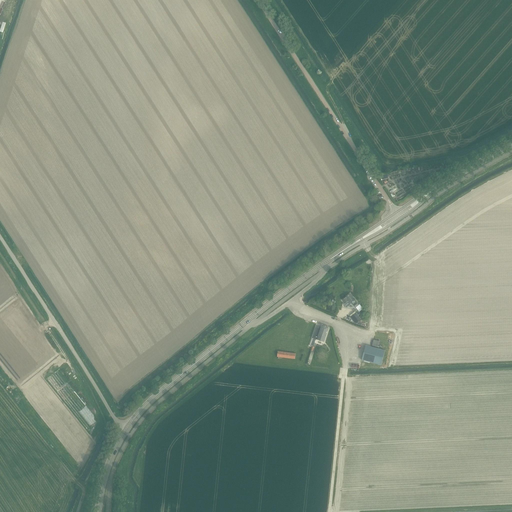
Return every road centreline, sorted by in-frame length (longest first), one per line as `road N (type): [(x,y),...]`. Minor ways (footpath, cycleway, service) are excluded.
road 1 (secondary): [(97,511),(110,457),(144,405),(341,251)]
road 2 (unclassified): [(395,212),(258,0)]
